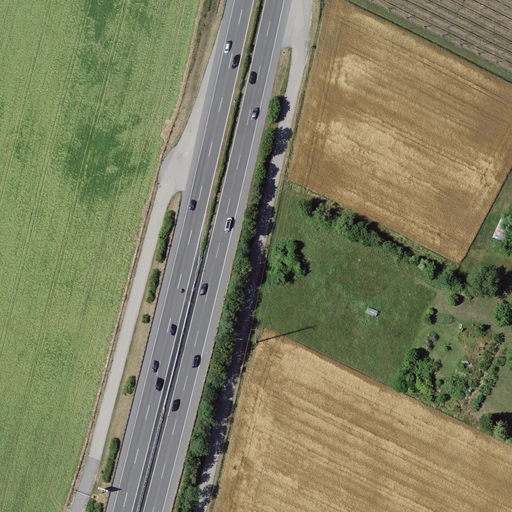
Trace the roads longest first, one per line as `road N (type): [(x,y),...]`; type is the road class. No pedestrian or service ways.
road 1 (motorway): [(244,0),(122,511)]
road 2 (motorway): [(153,511),(275,0)]
